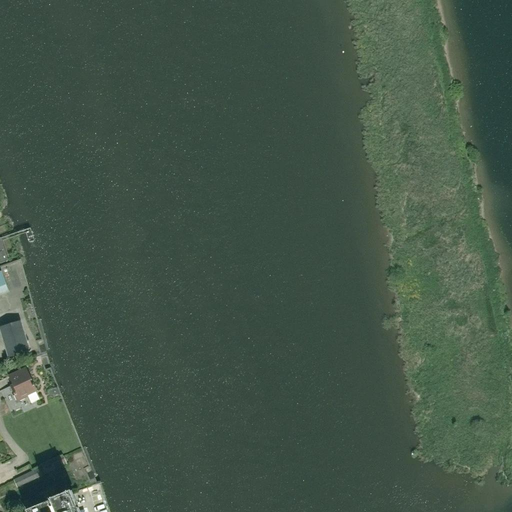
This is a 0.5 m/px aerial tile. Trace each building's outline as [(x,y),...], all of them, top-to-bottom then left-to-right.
[(0,272),(0,294),(8,292),(1,272),(0,272)] [(8,357),(28,351),(19,322),(0,328),(0,330),(2,338),(5,337),(11,356),(8,357)] [(43,349),(31,352),(34,363),(46,359),(43,349)] [(25,369),(8,377),(16,393),(13,394),(17,402),(36,393),(25,369)] [(42,466),(32,471),(13,480),(16,488),(66,465),(66,460),(62,456),(41,465),(42,466)] [(77,511),(70,494),(45,504),(25,511),(77,511)]
